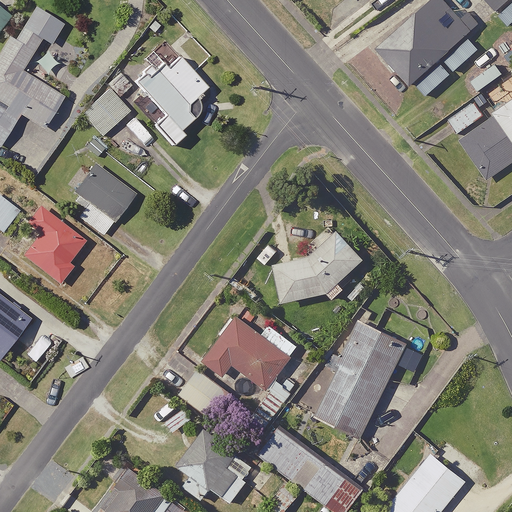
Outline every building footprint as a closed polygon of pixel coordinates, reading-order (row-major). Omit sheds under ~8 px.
[(471,30),(444,0),(427,0),(375,47),(409,85),(471,30)] [(509,0),(483,0),(495,13),(509,0)] [(34,4),(14,38),(32,49),(39,38),(51,44),(64,22),(34,4)] [(0,27),(11,14),(0,5),(0,27)] [(14,38),(8,35),(0,47),(0,100),(19,113),(44,128),(65,94),(22,68),(32,49),(14,38)] [(141,75),(135,80),(164,111),(179,127),(190,117),(185,111),(186,104),(206,85),(179,55),(163,70),(160,65),(145,79),(141,75)] [(129,110),(109,87),(81,112),(102,135),(129,110)] [(493,115),(458,139),(487,180),(511,162),(511,96),(490,111),(493,115)] [(0,143),(19,113),(0,100),(0,143)] [(474,101),(447,119),(457,132),(483,115),(474,101)] [(179,127),(164,111),(151,123),(171,144),(184,133),(179,127)] [(135,192),(93,162),(72,191),(87,202),(113,221),(135,192)] [(19,210),(0,195),(0,229),(2,231),(19,210)] [(103,235),(113,221),(87,202),(77,216),(103,235)] [(85,238),(38,203),(24,221),(37,231),(20,253),(58,281),(71,264),(68,261),(85,238)] [(307,255),(271,263),(280,301),(326,292),(363,257),(336,228),(307,255)] [(0,354),(30,317),(0,293),(0,354)] [(292,355),(236,313),(202,359),(223,375),(232,364),(266,389),(292,355)] [(338,365),(314,415),(360,438),(407,341),(358,317),(335,363),(338,365)] [(232,393),(198,367),(179,392),(214,418),(232,393)] [(184,407),(165,421),(172,431),(191,417),(184,407)] [(279,424),(257,453),(338,511),(345,511),(365,486),(279,424)] [(237,452),(203,427),(176,464),(190,474),(210,489),(237,452)] [(430,451),(380,511),(440,511),(466,480),(430,451)] [(186,511),(189,509),(129,464),(114,484),(121,488),(104,511),(105,511),(186,511)] [(210,489),(190,474),(182,484),(202,499),(210,489)]
